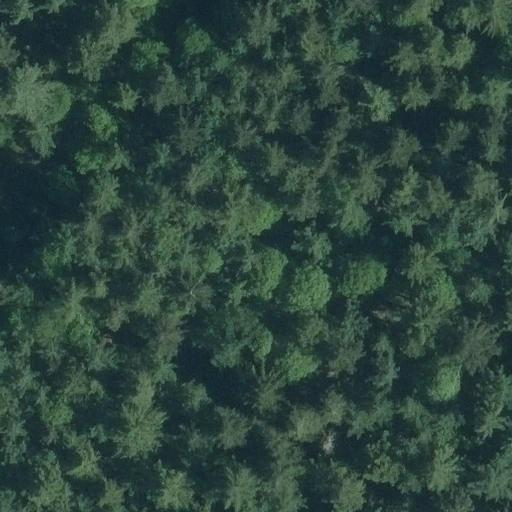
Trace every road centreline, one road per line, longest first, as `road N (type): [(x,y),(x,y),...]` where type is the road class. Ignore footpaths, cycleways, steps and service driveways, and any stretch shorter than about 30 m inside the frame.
road 1 (track): [(511,393),(0,325)]
road 2 (track): [(298,365),(330,333),(422,118),(511,19)]
road 3 (track): [(206,0),(85,116),(36,199),(0,231)]
road 4 (track): [(0,128),(62,61),(101,0)]
